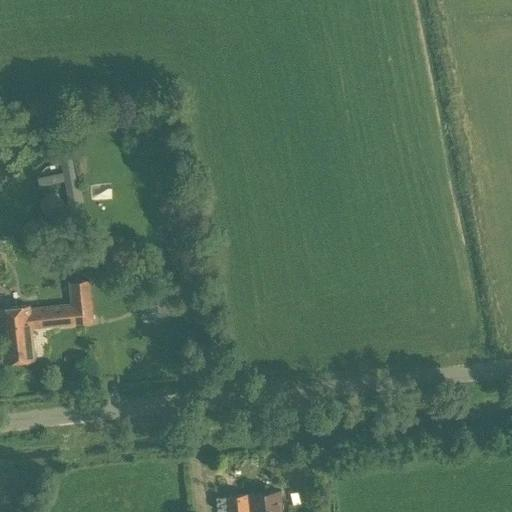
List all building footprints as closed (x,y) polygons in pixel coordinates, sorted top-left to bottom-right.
[(69,208),(80,206),(72,158),(60,160),(69,208)] [(29,307),(0,310),(0,336),(3,362),(34,359),(31,329),(92,323),(88,283),(70,285),(72,305),(30,309),(30,307),(29,307)] [(139,296),(140,310),(170,307),(169,293),(139,296)] [(248,511),(247,511),(280,511),(278,491),(246,494),(248,511)] [(225,511),(247,511),(248,511),(246,494),(215,497),(217,511),(226,510),(225,511)]
